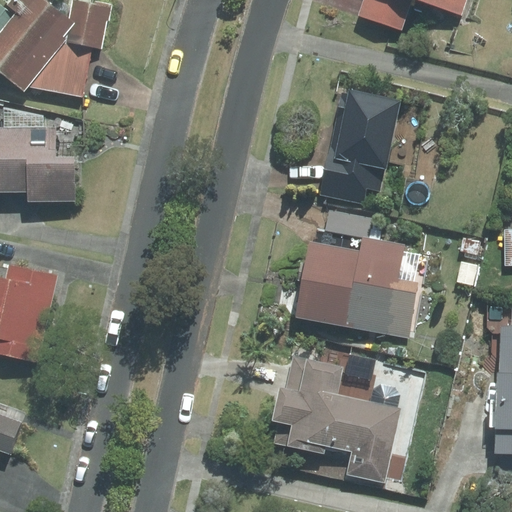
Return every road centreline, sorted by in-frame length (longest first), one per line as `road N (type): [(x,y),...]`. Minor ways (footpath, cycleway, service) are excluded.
road 1 (residential): [(78,511),(199,0)]
road 2 (residential): [(276,0),(157,511)]
